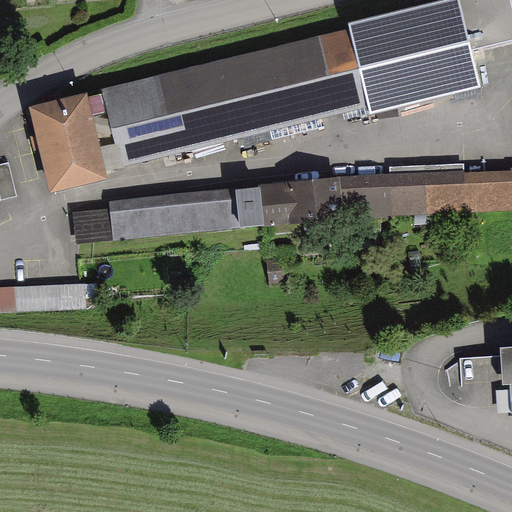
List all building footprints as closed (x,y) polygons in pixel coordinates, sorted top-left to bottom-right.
[(447,0),(352,24),(353,30),(372,107),(373,111),(480,85),(472,49),(511,39),(511,3),(511,0),(447,0)] [(353,30),(88,96),(103,167),(372,107),(353,30)] [(88,96),(32,109),(51,192),(106,179),(103,167),(88,96)] [(511,175),(378,180),(81,215),(84,249),(381,214),(511,209),(511,175)] [(293,260),(267,263),(271,289),(297,285),(293,260)] [(84,284),(0,286),(0,312),(85,310),(84,284)] [(511,350),(502,351),(503,385),(511,385),(511,386),(511,350)]
